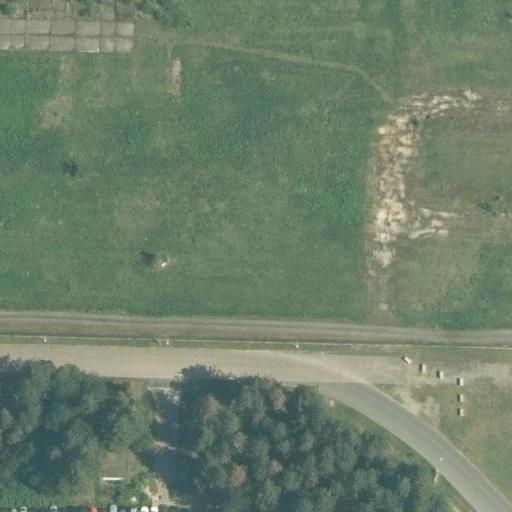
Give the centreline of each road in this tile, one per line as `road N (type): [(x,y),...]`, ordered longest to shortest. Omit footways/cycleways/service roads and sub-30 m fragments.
road 1 (unclassified): [(0,360),(288,366)]
road 2 (unclassified): [(288,366),(385,411),(495,511)]
